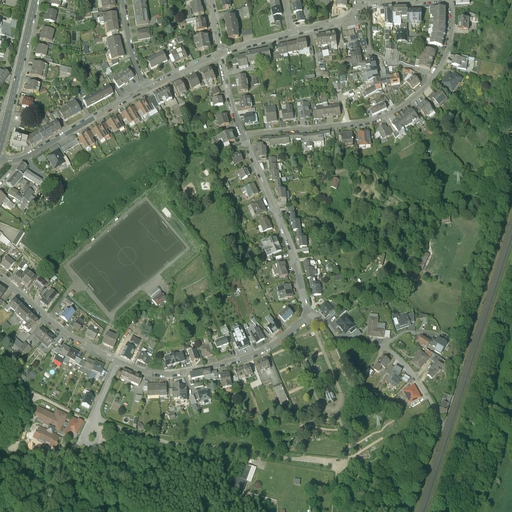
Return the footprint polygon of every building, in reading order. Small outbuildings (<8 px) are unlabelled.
[(134,10),(146,9),(145,2),(144,3),(144,0),(133,0),(134,1),(133,1),(134,6),(135,6),(135,10),(134,10)] [(193,2),(190,3),(191,8),(192,8),(193,14),(198,13),(199,13),(199,12),(203,12),(202,7),(201,7),(200,1),(193,2)] [(300,2),(292,4),(293,11),(296,11),(301,10),(302,10),(300,2)] [(280,5),(271,7),(273,15),(279,13),(281,13),(280,5)] [(387,5),(385,6),(385,25),(389,25),(392,25),(392,23),(392,15),(392,11),(393,11),(393,5),(387,5)] [(407,8),(407,5),(393,5),(393,11),(392,11),(392,15),(401,14),(401,19),(407,19),(407,8)] [(411,22),(419,22),(420,19),(421,19),(421,14),(421,8),(411,8),(410,19),(411,19),(411,22)] [(146,9),(134,10),(135,11),(136,14),(135,14),(136,20),(137,20),(137,24),(136,24),(148,23),(148,22),(147,22),(146,15),(147,15),(146,9)] [(46,13),(44,19),(54,22),(57,12),(48,10),(47,14),(46,13)] [(303,15),(301,10),(296,11),(298,20),(305,19),(304,15),(303,15)] [(81,13),(81,20),(92,18),(91,12),(81,13)] [(100,24),(106,23),(117,21),(115,12),(103,14),(103,17),(99,18),(100,24)] [(392,23),(400,23),(401,23),(401,22),(401,19),(401,14),(392,15),(392,23)] [(235,15),(224,16),(228,38),(239,36),(238,30),(239,30),(237,20),(236,20),(235,15)] [(458,15),(458,26),(468,26),(468,22),(468,21),(467,21),(467,18),(467,15),(458,15)] [(205,18),(196,20),(197,25),(196,25),(197,29),(207,27),(205,18)] [(118,31),(117,21),(106,23),(106,27),(108,27),(108,32),(111,32),(118,31)] [(42,33),(41,39),(50,41),(51,37),(52,37),(53,31),(43,28),(42,32),(42,33)] [(149,29),(136,31),(138,40),(151,38),(149,29)] [(397,29),(397,39),(407,38),(407,36),(407,29),(400,29),(397,29)] [(326,33),(327,44),(336,43),(336,38),(337,38),(335,31),(326,33)] [(326,33),(316,35),(318,46),(327,44),(326,33)] [(201,35),(194,36),(196,45),(197,45),(198,49),(204,48),(204,47),(210,46),(207,34),(201,35)] [(121,47),(119,37),(112,39),(112,38),(110,39),(107,40),(109,50),(121,47)] [(297,40),(297,41),(298,48),(307,47),(306,39),(297,40)] [(286,43),(286,44),(287,52),(298,50),(298,48),(297,41),(286,43)] [(36,49),(35,54),(44,56),(46,46),(38,44),(37,49),(36,49)] [(286,44),(277,45),(278,52),(278,54),(279,54),(287,53),(287,52),(286,44)] [(422,52),(433,55),(434,55),(435,48),(429,47),(424,46),(422,52)] [(118,57),(124,56),(121,47),(109,50),(110,54),(111,53),(113,60),(117,59),(118,58),(118,57)] [(183,47),(171,53),(176,62),(187,56),(183,47)] [(268,48),(245,53),(245,55),(237,56),(239,67),(248,65),(248,63),(270,58),(268,48)] [(152,57),(147,59),(151,68),(158,65),(159,67),(162,65),(161,63),(167,60),(163,51),(158,54),(152,57)] [(420,58),(431,60),(432,61),(433,55),(422,52),(420,58)] [(453,53),(451,61),(459,62),(460,58),(464,59),(465,55),(460,54),(457,53),(457,54),(453,53)] [(366,67),(366,70),(376,67),(374,55),(369,56),(369,58),(370,65),(370,66),(366,66),(366,67)] [(417,57),(415,63),(430,66),(431,60),(420,58),(417,57)] [(370,65),(369,58),(362,60),(357,61),(356,60),(351,62),(351,64),(351,66),(365,63),(366,63),(366,66),(370,66),(370,65)] [(47,65),(34,61),(30,75),(43,78),(47,65)] [(98,73),(104,71),(100,62),(95,64),(98,73)] [(60,65),(59,71),(70,73),(72,67),(60,65)] [(201,71),(207,81),(215,77),(210,66),(201,71)] [(373,77),(379,74),(377,67),(376,67),(366,70),(365,70),(365,72),(367,72),(368,78),(371,77),(373,77)] [(5,70),(5,69),(4,70),(0,68),(0,74),(5,79),(9,73),(8,73),(7,72),(6,71),(5,70)] [(118,76),(113,79),(119,87),(125,83),(126,85),(129,83),(127,81),(133,77),(128,69),(123,72),(123,73),(118,77),(118,76)] [(449,70),(442,79),(452,87),(462,75),(457,71),(455,74),(449,70)] [(394,75),(390,75),(391,82),(400,80),(398,71),(393,72),(394,75)] [(412,84),(419,78),(413,71),(406,77),(412,84)] [(187,78),(192,87),(196,85),(200,83),(199,80),(196,74),(187,78)] [(235,75),(237,91),(248,89),(247,86),(245,74),(235,75)] [(379,87),(381,86),(380,82),(379,78),(379,74),(373,77),(373,78),(375,83),(376,87),(376,89),(379,88),(379,87)] [(336,78),(333,79),(335,88),(341,87),(339,80),(337,80),(336,78)] [(27,89),(33,90),(34,88),(37,89),(38,83),(29,80),(27,89)] [(173,84),(178,94),(186,90),(181,80),(173,84)] [(376,87),(375,83),(362,90),(364,94),(376,87)] [(216,85),(211,87),(211,89),(213,93),(219,90),(216,85)] [(96,93),(100,100),(113,93),(108,86),(96,93)] [(167,86),(153,93),(157,101),(161,98),(165,97),(166,100),(173,97),(167,86)] [(434,86),(427,92),(431,97),(434,94),(437,98),(441,95),(443,97),(447,93),(440,86),(436,89),(434,86)] [(82,100),(87,108),(100,100),(96,93),(82,100)] [(212,97),(214,104),(222,102),(221,95),(212,97)] [(240,96),(241,107),(248,106),(251,106),(250,95),(240,96)] [(425,95),(417,101),(421,106),(425,111),(432,104),(425,95)] [(25,110),(29,111),(30,108),(33,100),(24,98),(22,106),(26,107),(25,110)] [(146,99),(142,101),(148,112),(153,109),(149,104),(146,99)] [(386,104),(384,99),(369,106),(371,111),(386,104)] [(67,105),(67,106),(73,115),(73,116),(78,113),(80,111),(77,105),(74,100),(67,105)] [(327,102),(328,112),(340,110),(339,100),(327,102)] [(137,104),(140,109),(143,115),(148,112),(142,101),(137,104)] [(297,102),(299,115),(309,114),(308,101),(297,102)] [(178,102),(172,104),(177,121),(183,119),(178,102)] [(282,114),(282,117),(292,116),(291,102),(285,103),(286,107),(281,108),(282,114)] [(315,104),(316,113),(328,112),(327,102),(315,104)] [(411,105),(410,105),(406,108),(412,115),(414,118),(416,116),(417,116),(420,114),(416,110),(412,104),(411,105)] [(266,113),(266,119),(276,118),(274,105),(265,106),(266,113)] [(59,110),(59,111),(62,116),(64,120),(67,119),(71,117),(71,116),(73,115),(67,106),(59,110)] [(132,107),(127,110),(133,121),(138,118),(135,112),(132,107)] [(410,118),(410,117),(412,115),(406,108),(405,107),(403,108),(400,110),(408,120),(410,118)] [(123,112),(126,117),(129,123),(133,121),(127,110),(123,112)] [(404,122),(406,122),(408,120),(400,110),(397,112),(397,113),(396,114),(403,123),(404,122)] [(225,112),(216,114),(219,124),(228,121),(225,112)] [(248,113),(244,113),(245,121),(254,120),(252,112),(248,113)] [(396,114),(392,117),(392,118),(391,119),(396,125),(400,129),(402,127),(402,126),(404,124),(403,123),(396,114)] [(117,115),(113,118),(119,129),(124,126),(120,120),(117,115)] [(28,118),(23,116),(20,124),(25,126),(28,118)] [(39,119),(44,128),(48,126),(42,116),(39,119)] [(113,118),(108,121),(111,126),(114,131),(119,129),(113,118)] [(48,126),(52,134),(61,129),(56,121),(48,126)] [(384,121),(377,124),(382,134),(389,130),(389,129),(387,126),(386,127),(385,123),(384,121)] [(103,124),(98,127),(104,137),(109,135),(106,129),(103,124)] [(37,132),(42,140),(52,134),(48,126),(44,128),(37,132)] [(93,129),(96,134),(99,140),(104,137),(98,127),(93,129)] [(341,138),(341,141),(342,140),(342,138),(351,138),(352,140),(352,136),(353,136),(352,134),(352,127),(341,128),(341,130),(341,138)] [(319,129),(312,130),(313,137),(315,137),(319,137),(319,136),(323,136),(322,133),(322,128),(319,128),(319,129)] [(231,129),(216,134),(220,143),(223,141),(228,139),(234,137),(232,131),(231,129)] [(305,130),(302,130),(303,134),(303,138),(306,138),(307,142),(312,141),(311,137),(313,137),(312,130),(305,131),(305,130)] [(37,132),(31,136),(35,144),(42,140),(37,132)] [(83,135),(90,146),(94,143),(91,137),(88,132),(83,135)] [(278,134),(279,141),(282,141),(286,141),(286,140),(289,140),(289,136),(288,132),(286,132),(286,133),(278,134)] [(12,134),(9,145),(12,146),(12,148),(21,150),(21,148),(25,150),(26,146),(28,138),(12,134)] [(269,138),(269,142),(273,142),(277,142),(277,141),(279,141),(278,134),(271,135),(271,134),(268,134),(269,138)] [(83,135),(79,138),(82,143),(86,150),(87,151),(90,149),(91,148),(90,146),(83,135)] [(28,138),(26,146),(28,148),(35,144),(31,136),(28,137),(28,138)] [(76,138),(61,147),(63,152),(78,143),(76,139),(76,138)] [(257,152),(258,156),(267,155),(266,144),(263,145),(263,141),(256,142),(257,148),(256,148),(256,152),(257,152)] [(242,157),(239,149),(230,153),(233,161),(242,157)] [(58,150),(47,156),(54,168),(65,162),(62,158),(58,150)] [(62,158),(65,162),(67,166),(71,164),(66,156),(62,158)] [(269,160),(270,167),(278,166),(277,159),(274,159),(269,160)] [(17,171),(22,174),(27,166),(21,162),(16,170),(17,171)] [(249,172),(246,165),(238,168),(241,176),(247,174),(247,173),(249,172)] [(278,166),(270,167),(270,170),(271,169),(272,177),(275,177),(279,176),(279,173),(278,169),(278,166)] [(23,175),(23,176),(32,182),(37,185),(41,180),(26,170),(23,175)] [(22,174),(17,171),(6,183),(12,188),(17,183),(18,184),(19,183),(20,184),(22,181),(20,180),(23,176),(23,175),(22,174)] [(333,171),(330,181),(335,182),(338,173),(333,171)] [(20,184),(24,186),(27,188),(30,190),(33,185),(30,183),(31,183),(27,181),(27,182),(23,180),(22,181),(20,184)] [(257,191),(252,181),(240,186),(242,191),(247,189),(249,194),(257,191)] [(285,186),(284,186),(284,183),(280,183),(276,184),(276,187),(277,186),(278,194),(280,193),(285,193),(285,190),(285,186)] [(17,193),(18,192),(10,188),(8,190),(10,191),(8,194),(15,197),(17,193)] [(30,190),(27,188),(26,190),(23,194),(24,195),(23,196),(22,197),(28,201),(29,198),(33,192),(30,190)] [(260,196),(250,201),(255,212),(265,207),(260,196)] [(28,201),(22,197),(20,201),(18,206),(22,209),(28,201)] [(266,214),(259,217),(260,220),(261,220),(264,227),(271,224),(268,217),(267,217),(266,214)] [(296,225),(300,224),(300,222),(299,217),(299,218),(299,214),(294,215),(290,215),(291,218),(292,217),(293,225),(296,225)] [(20,230),(12,242),(17,245),(25,233),(20,230)] [(301,232),(297,232),(297,234),(298,234),(299,241),(306,241),(306,238),(306,234),(305,234),(305,231),(301,232)] [(10,241),(2,233),(0,236),(0,239),(1,240),(2,240),(6,244),(10,241)] [(275,233),(265,237),(268,245),(263,246),(266,253),(281,248),(275,233)] [(14,261),(6,255),(0,263),(8,269),(14,261)] [(283,258),(273,262),(275,267),(277,266),(279,273),(287,271),(284,263),(285,263),(283,258)] [(310,273),(314,273),(313,270),(314,270),(313,265),(313,262),(308,263),(304,263),(305,266),(306,266),(307,273),(310,273)] [(18,270),(11,278),(18,283),(21,280),(29,270),(26,268),(22,274),(18,270)] [(29,270),(21,280),(28,285),(34,277),(36,275),(29,270)] [(45,277),(42,274),(34,282),(41,288),(49,279),(46,276),(45,277)] [(315,280),(311,280),(311,282),(312,282),(313,290),(320,289),(320,286),(320,282),(319,282),(319,279),(315,280)] [(290,280),(277,283),(278,287),(280,287),(282,295),(292,293),(290,285),(291,285),(290,280)] [(46,292),(50,288),(50,287),(48,285),(41,293),(43,295),(46,292)] [(152,297),(161,290),(156,285),(148,293),(152,297)] [(41,298),(47,303),(52,297),(56,292),(50,288),(46,292),(43,295),(41,298)] [(166,296),(161,290),(152,297),(157,303),(159,302),(164,297),(166,296)] [(14,295),(8,303),(15,309),(21,302),(14,295)] [(325,298),(319,304),(326,311),(328,308),(332,305),(332,304),(325,298)] [(336,309),(338,311),(342,308),(348,302),(346,300),(336,309),(337,309),(336,309)] [(21,302),(15,309),(24,318),(31,311),(21,302)] [(287,303),(278,311),(284,317),(292,309),(287,303)] [(69,315),(70,316),(75,308),(71,305),(70,307),(67,305),(61,314),(67,318),(69,315)] [(397,307),(391,309),(396,322),(410,317),(409,315),(407,308),(406,307),(398,310),(397,307)] [(349,315),(344,310),(340,314),(336,317),(338,320),(340,323),(349,315)] [(376,321),(377,311),(368,310),(366,329),(382,331),(382,330),(383,324),(383,322),(376,321)] [(38,318),(31,311),(24,318),(31,325),(38,318)] [(273,320),(272,319),(274,318),(268,311),(265,314),(270,321),(267,323),(272,330),(277,325),(275,322),(276,321),(274,319),(273,320)] [(349,315),(340,323),(342,325),(344,328),(353,320),(349,315)] [(76,319),(73,324),(79,328),(83,321),(77,318),(76,319)] [(231,329),(234,337),(232,339),(234,344),(237,343),(238,346),(248,342),(241,325),(239,325),(237,319),(233,321),(235,324),(231,326),(232,328),(231,329)] [(90,323),(86,331),(95,336),(99,328),(90,323)] [(351,327),(355,332),(361,327),(357,323),(351,327)] [(42,338),(49,329),(42,324),(35,332),(42,338)] [(250,328),(256,339),(264,334),(258,324),(250,328)] [(108,329),(103,339),(114,344),(121,330),(118,328),(116,332),(108,329)] [(429,333),(420,328),(417,332),(416,331),(415,333),(425,341),(428,338),(430,334),(429,333)] [(49,329),(42,338),(48,343),(55,335),(49,329)] [(436,332),(432,330),(431,329),(429,333),(430,334),(428,338),(429,336),(432,338),(432,337),(432,338),(436,332)] [(446,335),(437,329),(436,332),(432,338),(435,339),(434,342),(440,346),(446,335)] [(16,334),(13,338),(20,344),(23,340),(16,334)] [(226,335),(214,339),(216,345),(228,340),(226,335)] [(25,338),(23,340),(20,344),(23,347),(29,341),(25,338)] [(63,359),(63,358),(71,345),(63,341),(61,345),(58,350),(55,355),(63,359)] [(125,346),(122,352),(130,356),(136,345),(134,344),(130,342),(129,342),(127,347),(125,346)] [(201,344),(203,353),(207,352),(207,351),(211,350),(208,342),(201,344)] [(71,345),(63,358),(67,360),(71,354),(75,356),(79,349),(71,344),(71,345)] [(415,351),(413,350),(411,354),(420,361),(428,350),(420,344),(415,351)] [(189,351),(191,357),(197,355),(194,345),(188,347),(189,351)] [(145,359),(149,352),(142,348),(138,355),(145,359)] [(377,364),(380,358),(384,361),(389,353),(382,348),(374,362),(377,364)] [(172,351),(175,360),(179,359),(179,358),(184,356),(181,349),(176,351),(176,350),(172,351)] [(439,349),(438,350),(435,355),(431,360),(430,360),(427,364),(429,365),(427,367),(431,370),(438,360),(441,356),(439,354),(442,351),(439,349)] [(172,351),(169,352),(164,354),(166,362),(171,360),(172,361),(175,360),(172,351)] [(266,353),(256,357),(260,365),(265,363),(265,364),(270,363),(266,353)] [(90,374),(96,359),(88,355),(84,363),(89,365),(87,370),(88,370),(87,372),(90,374)] [(105,361),(97,358),(96,359),(90,374),(89,374),(95,377),(96,374),(99,375),(101,371),(103,365),(105,361)] [(393,360),(388,367),(384,374),(391,378),(395,372),(398,373),(400,370),(397,369),(401,362),(395,358),(393,360)] [(385,365),(388,367),(393,360),(390,358),(385,365)] [(242,363),(246,371),(252,369),(251,366),(248,360),(242,363)] [(368,361),(364,366),(368,369),(372,364),(368,361)] [(242,363),(234,366),(238,376),(246,373),(246,371),(242,363)] [(121,371),(132,376),(135,369),(124,364),(122,369),(121,371)] [(401,371),(406,374),(409,369),(404,366),(401,371)] [(228,368),(219,370),(220,375),(222,383),(231,381),(228,368)] [(135,369),(132,376),(140,380),(144,373),(135,369)] [(413,377),(402,383),(405,386),(406,385),(409,390),(407,391),(409,395),(420,389),(413,377)] [(272,382),(279,398),(288,395),(281,378),(272,382)] [(157,380),(158,390),(158,391),(162,391),(162,390),(166,389),(165,384),(165,379),(157,380)] [(327,379),(323,381),(326,388),(324,389),(326,394),(328,393),(329,395),(332,394),(331,392),(334,391),(332,386),(330,386),(327,379)] [(157,380),(148,380),(149,391),(158,390),(157,380)] [(202,396),(210,394),(210,383),(205,384),(205,386),(201,387),(201,388),(197,389),(199,397),(202,396)] [(92,391),(87,389),(83,398),(91,401),(95,392),(92,391)] [(196,398),(192,390),(187,392),(190,400),(196,398)] [(438,403),(439,404),(441,405),(441,403),(446,404),(447,399),(445,398),(446,394),(444,394),(441,393),(438,403)] [(33,432),(56,444),(58,439),(57,439),(60,432),(53,429),(54,428),(55,428),(56,425),(55,425),(56,423),(60,426),(63,420),(68,422),(65,428),(71,431),(73,427),(77,429),(83,416),(79,414),(79,415),(73,412),(69,419),(65,417),(68,410),(57,405),(55,410),(39,402),(35,409),(40,411),(38,415),(50,421),(47,426),(40,422),(37,429),(35,428),(33,432)] [(250,475),(255,459),(244,456),(240,471),(235,469),(232,481),(242,483),(245,473),(250,475)] [(255,474),(252,479),(258,482),(261,477),(255,474)]
